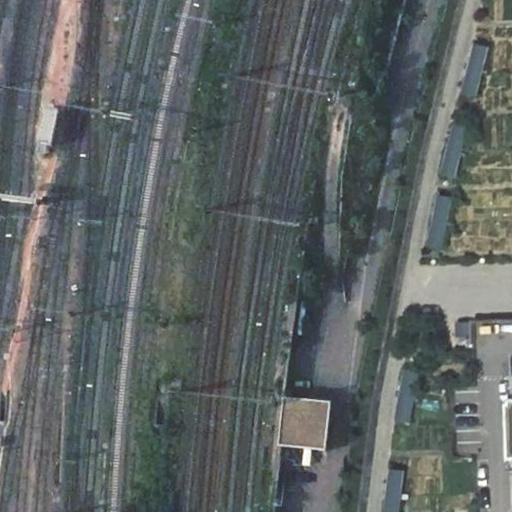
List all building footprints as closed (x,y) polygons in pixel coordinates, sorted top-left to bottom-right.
[(491,51),(478,48),(466,90),(479,93),(491,51)] [(59,111),(47,109),(41,143),(53,146),(59,111)] [(469,132),(458,129),(448,170),(458,173),(469,132)] [(455,202),(444,200),(434,243),(444,246),(455,202)] [(421,376),(409,374),(401,414),(414,416),(421,376)] [(331,402),(283,398),(278,448),(326,452),(331,402)] [(400,511),(405,475),(394,473),(389,511),(400,511)]
